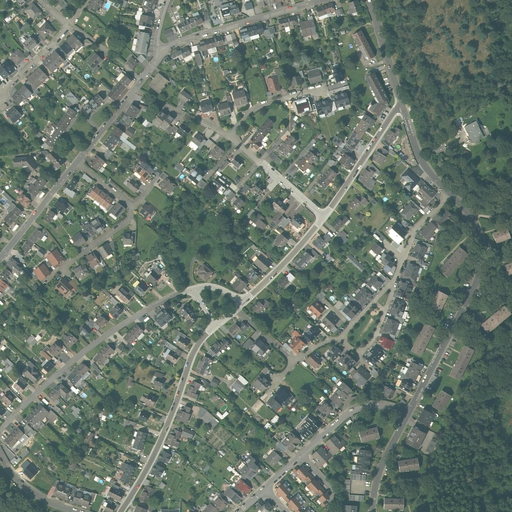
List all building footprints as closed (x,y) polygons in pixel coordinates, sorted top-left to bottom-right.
[(68,6),(63,0),(59,4),(64,10),(68,6)] [(92,0),(89,7),(98,12),(104,3),(104,2),(99,0),(92,0)] [(156,4),(149,1),(147,0),(144,8),(147,9),(153,11),(156,4)] [(351,11),(352,14),(360,11),(357,1),(349,3),(351,11)] [(245,4),(247,11),(253,9),(251,3),(245,4)] [(335,11),(332,3),(324,6),(326,14),(335,11)] [(25,11),(33,19),(41,13),(33,4),(27,9),(25,10),(25,11)] [(229,7),(231,15),(239,13),(237,5),(233,6),(229,7)] [(316,9),(318,17),(326,14),(324,6),(316,9)] [(221,10),(223,17),(231,15),(229,7),(225,8),(221,10)] [(203,23),(199,16),(189,20),(185,22),(189,30),(203,23)] [(295,18),(295,17),(286,19),(289,27),(297,24),(295,18)] [(308,21),(312,35),(317,33),(312,17),(307,18),(308,21)] [(184,19),(183,18),(177,21),(179,25),(177,26),(181,33),(189,30),(185,22),(184,19)] [(42,20),(45,23),(50,28),(52,27),(43,19),(42,20)] [(289,27),(286,19),(278,21),(281,29),(289,27)] [(40,28),(45,23),(42,20),(37,25),(40,28)] [(299,24),(303,37),(312,35),(308,21),(301,23),(299,24)] [(37,31),(44,38),(49,33),(51,35),(55,32),(50,28),(45,23),(40,28),(37,31)] [(264,32),(261,25),(248,29),(250,36),(264,32)] [(163,32),(166,39),(173,35),(170,29),(163,32)] [(239,31),(242,39),(250,36),(248,29),(239,31)] [(353,36),(359,48),(363,46),(364,48),(368,46),(360,31),(353,36)] [(139,32),(138,39),(148,41),(150,34),(144,33),(139,32)] [(66,42),(73,49),(76,52),(83,45),(78,40),(77,41),(72,36),(66,42)] [(38,44),(31,37),(28,40),(26,39),(22,42),(26,47),(30,51),(38,44)] [(224,45),(221,37),(213,39),(215,47),(224,45)] [(148,41),(138,39),(136,46),(147,48),(148,41)] [(207,49),(215,47),(213,39),(205,42),(207,49)] [(87,48),(92,44),(87,40),(83,44),(87,48)] [(236,53),(234,48),(233,44),(232,40),(228,41),(231,55),(232,55),(236,53)] [(66,42),(60,48),(64,53),(67,55),(73,49),(66,42)] [(201,51),(207,49),(205,42),(199,43),(199,45),(201,50),(201,51)] [(147,48),(136,46),(135,52),(146,55),(147,48)] [(366,61),(374,57),(368,46),(364,48),(363,46),(359,48),(366,61)] [(179,51),(183,59),(191,55),(187,47),(179,51)] [(10,58),(17,65),(25,58),(22,54),(18,50),(10,58)] [(183,59),(179,51),(172,55),(176,63),(181,60),(183,65),(186,63),(183,59)] [(202,65),(198,51),(194,52),(198,66),(202,65)] [(49,58),(57,66),(63,60),(59,56),(55,52),(49,58)] [(67,59),(62,55),(61,53),(59,56),(63,60),(64,62),(67,59)] [(93,69),(96,66),(102,60),(96,54),(87,63),(93,69)] [(170,67),(176,65),(174,59),(171,60),(169,56),(166,57),(170,67)] [(51,71),(52,72),(58,67),(57,66),(49,58),(43,64),(47,68),(51,72),(51,71)] [(125,64),(131,70),(137,64),(131,58),(125,64)] [(9,75),(14,71),(10,67),(6,62),(1,66),(9,75)] [(9,75),(1,66),(0,66),(0,75),(4,80),(9,75)] [(33,74),(42,83),(48,77),(43,72),(39,68),(33,74)] [(54,74),(52,72),(51,71),(51,72),(47,68),(45,70),(50,75),(51,76),(54,74)] [(343,80),(339,68),(332,70),(336,82),(343,80)] [(274,71),(276,77),(277,80),(283,78),(280,69),(274,71)] [(319,71),(308,74),(308,77),(308,78),(308,81),(310,81),(310,84),(322,81),(321,77),(319,71)] [(149,86),(157,93),(167,80),(159,73),(149,86)] [(31,84),(36,89),(42,83),(33,74),(27,80),(31,84)] [(380,87),(373,74),(366,78),(373,91),(380,87)] [(119,82),(125,88),(131,81),(125,76),(119,82)] [(292,83),(293,87),(302,84),(301,79),(300,76),(298,77),(289,79),(292,83)] [(267,80),(271,93),(280,90),(277,80),(276,77),(267,80)] [(171,79),(169,83),(175,87),(177,84),(171,79)] [(107,96),(113,101),(125,88),(119,82),(107,96)] [(38,91),(36,89),(31,84),(28,86),(30,88),(35,93),(38,91)] [(18,92),(26,100),(32,94),(28,90),(24,86),(18,92)] [(387,99),(380,87),(373,91),(379,103),(379,104),(387,99)] [(232,93),(236,107),(248,103),(245,94),(244,90),(243,90),(232,93)] [(191,97),(183,91),(178,97),(186,103),(191,97)] [(19,104),(20,106),(26,100),(18,92),(12,98),(16,102),(19,105),(19,104)] [(346,93),(340,95),(343,106),(349,104),(346,93)] [(98,95),(94,99),(99,105),(103,101),(98,95)] [(340,95),(333,96),(337,108),(343,106),(340,95)] [(69,101),(73,105),(78,100),(74,96),(69,101)] [(82,109),(87,115),(99,105),(94,99),(82,109)] [(307,99),(301,101),(305,113),(310,111),(311,113),(314,112),(312,105),(311,104),(308,105),(307,99)] [(369,110),(379,117),(388,102),(387,99),(379,104),(379,103),(377,104),(374,105),(373,106),(372,106),(369,110)] [(201,103),(203,113),(209,111),(209,110),(211,110),(212,109),(211,106),(209,101),(201,103)] [(301,101),(294,103),(298,115),(305,113),(301,101)] [(331,112),(330,111),(328,103),(327,101),(321,103),(324,114),(331,112)] [(21,107),(20,106),(19,104),(19,105),(16,102),(14,104),(21,111),(23,109),(21,107)] [(321,102),(315,104),(317,112),(318,115),(324,114),(321,103),(321,102)] [(228,103),(218,106),(221,116),(231,113),(228,104),(228,103)] [(19,113),(21,111),(14,104),(11,106),(13,108),(14,109),(14,108),(19,113)] [(139,110),(131,105),(125,114),(133,119),(139,110)] [(6,114),(14,123),(22,116),(19,113),(14,108),(14,109),(13,108),(6,114)] [(76,113),(70,108),(66,113),(73,118),(76,113)] [(160,126),(166,130),(169,126),(174,120),(168,115),(167,117),(161,112),(153,122),(159,127),(160,126)] [(73,118),(66,113),(58,126),(64,130),(73,118)] [(120,122),(128,127),(133,119),(125,114),(120,122)] [(369,118),(365,115),(361,120),(369,125),(371,127),(374,121),(369,118)] [(268,119),(258,131),(265,136),(271,129),(269,127),(273,122),(268,119)] [(356,136),(360,139),(369,125),(361,120),(354,131),(358,134),(356,136)] [(479,127),(476,121),(464,127),(467,133),(469,132),(471,134),(470,135),(474,142),(479,140),(486,136),(480,126),(479,127)] [(177,132),(185,138),(191,130),(188,127),(189,125),(187,123),(185,125),(183,123),(178,129),(177,132)] [(291,127),(291,126),(289,125),(287,123),(283,127),(287,131),(291,127)] [(177,132),(178,129),(174,125),(172,128),(168,132),(167,134),(169,136),(172,132),(174,134),(177,132)] [(64,130),(58,126),(49,138),(55,142),(64,130)] [(123,132),(116,127),(111,134),(118,139),(123,132)] [(390,131),(385,139),(391,143),(396,136),(397,136),(400,131),(396,128),(393,133),(390,131)] [(252,138),(259,143),(261,141),(264,143),(268,138),(265,136),(258,131),(253,137),(252,138)] [(346,145),(353,150),(360,139),(356,136),(358,134),(354,131),(346,145)] [(241,142),(243,144),(251,135),(249,133),(241,142)] [(104,144),(111,150),(117,142),(119,144),(118,145),(127,152),(130,148),(124,143),(118,139),(111,134),(104,144)] [(198,147),(204,139),(197,134),(191,141),(192,142),(189,145),(196,150),(198,147)] [(284,142),(291,148),(297,141),(290,135),(284,142)] [(338,146),(340,143),(341,142),(342,141),(335,136),(331,142),(338,146)] [(253,137),(252,137),(248,143),(257,151),(262,145),(259,143),(252,138),(253,137)] [(49,138),(46,143),(52,147),(55,142),(49,138)] [(196,150),(194,152),(196,154),(204,145),(207,142),(204,139),(198,147),(196,150)] [(212,151),(216,146),(208,139),(207,142),(204,145),(208,149),(209,148),(212,151)] [(313,139),(305,149),(307,151),(316,142),(313,139)] [(388,147),(391,143),(385,139),(383,142),(388,147)] [(126,140),(124,143),(130,148),(134,151),(136,148),(126,140)] [(291,148),(284,142),(278,150),(288,157),(294,150),(291,148)] [(346,145),(342,149),(350,155),(353,150),(346,145)] [(210,154),(217,160),(224,152),(217,146),(216,146),(212,151),(210,154)] [(344,155),(348,157),(350,155),(342,149),(339,147),(336,150),(342,153),(344,155)] [(304,159),(310,164),(319,154),(312,148),(304,159)] [(108,160),(113,153),(108,150),(103,157),(108,160)] [(48,157),(58,169),(64,164),(54,151),(50,155),(48,157)] [(272,152),(269,156),(278,164),(281,160),(272,152)] [(380,154),(376,152),(371,160),(379,165),(385,157),(384,157),(385,155),(381,152),(380,154)] [(337,160),(348,168),(354,161),(348,157),(344,155),(342,153),(342,154),(341,154),(337,160)] [(102,167),(105,162),(96,155),(92,160),(102,167)] [(232,162),(238,168),(243,163),(237,157),(232,162)] [(33,171),(37,168),(30,159),(26,158),(14,159),(14,167),(28,165),(33,171)] [(310,164),(304,159),(301,161),(300,160),(298,162),(299,164),(298,166),(304,171),(307,168),(310,171),(313,167),(310,164)] [(89,164),(98,171),(102,167),(92,160),(89,164)] [(139,167),(149,174),(153,169),(143,161),(139,167)] [(181,171),(185,166),(180,162),(176,167),(181,171)] [(380,172),(371,163),(367,168),(369,169),(374,172),(378,175),(378,174),(380,172)] [(141,176),(145,179),(149,174),(139,167),(135,172),(141,176)] [(205,174),(197,167),(189,177),(197,184),(201,180),(205,174)] [(336,174),(330,168),(324,175),(331,181),(336,174)] [(159,177),(163,173),(158,169),(155,172),(157,174),(157,175),(159,177)] [(368,171),(365,169),(363,172),(358,180),(364,184),(363,186),(366,187),(366,188),(370,191),(374,185),(373,185),(375,181),(372,179),(370,179),(369,179),(374,172),(369,169),(368,171)] [(404,186),(410,191),(416,184),(419,181),(407,170),(401,177),(408,183),(404,186)] [(162,179),(163,179),(165,181),(166,179),(168,176),(163,172),(163,173),(159,177),(162,179)] [(84,174),(82,177),(90,183),(92,180),(84,174)] [(132,180),(135,182),(138,178),(134,174),(130,179),(132,180)] [(331,181),(324,175),(318,183),(325,188),(331,181)] [(218,176),(212,184),(217,188),(223,181),(218,176)] [(41,190),(47,183),(40,177),(37,181),(34,185),(41,190)] [(72,191),(78,182),(73,178),(63,192),(72,198),(75,194),(72,191)] [(165,191),(169,194),(176,186),(166,179),(165,181),(163,183),(162,183),(159,186),(162,188),(162,189),(162,190),(163,191),(165,191)] [(135,192),(136,192),(138,191),(137,189),(140,186),(135,182),(132,180),(127,186),(135,192)] [(201,180),(197,184),(196,184),(202,189),(206,184),(201,180)] [(223,181),(217,188),(220,191),(218,192),(222,195),(223,193),(227,188),(229,186),(223,181)] [(252,189),(259,195),(265,188),(258,182),(252,189)] [(28,192),(35,197),(41,190),(34,185),(28,192)] [(416,194),(427,204),(436,194),(432,190),(432,191),(425,185),(420,190),(416,194)] [(90,195),(95,200),(102,191),(96,187),(93,190),(89,195),(90,195)] [(229,198),(233,193),(227,188),(223,193),(226,195),(229,198)] [(106,195),(102,191),(95,200),(100,204),(106,197),(105,196),(106,195)] [(2,194),(11,202),(13,200),(4,192),(2,194)] [(28,192),(27,194),(33,200),(35,197),(28,192)] [(26,207),(27,208),(29,206),(29,205),(31,202),(25,196),(23,194),(17,199),(20,202),(19,202),(23,205),(26,208),(26,207)] [(25,196),(31,202),(33,200),(27,194),(25,196)] [(106,209),(110,204),(113,200),(108,196),(107,198),(106,197),(100,204),(106,209)] [(358,201),(356,198),(349,205),(355,211),(361,204),(365,207),(369,203),(362,196),(358,201)] [(233,204),(239,209),(244,203),(239,198),(233,204)] [(282,203),(277,199),(271,205),(274,208),(278,212),(280,213),(282,215),(287,208),(284,205),(282,203)] [(64,204),(58,200),(54,206),(63,213),(67,209),(68,207),(64,204)] [(410,203),(417,210),(419,207),(412,201),(410,203)] [(64,204),(68,207),(67,209),(70,211),(73,207),(66,202),(64,204)] [(400,214),(407,220),(417,210),(410,203),(404,210),(405,211),(402,214),(401,214),(400,214)] [(10,213),(16,219),(22,212),(12,204),(7,210),(9,211),(10,213)] [(122,208),(118,204),(114,209),(111,212),(111,213),(117,218),(120,214),(122,214),(123,212),(123,210),(121,209),(122,208)] [(432,207),(429,204),(423,211),(425,213),(432,207)] [(140,212),(146,217),(148,217),(150,215),(151,215),(152,215),(154,212),(148,207),(145,205),(144,205),(140,211),(140,212)] [(277,226),(284,218),(281,216),(280,216),(279,215),(280,213),(278,212),(274,208),(273,210),(277,214),(271,220),(276,225),(277,226)] [(55,214),(50,211),(43,220),(49,224),(55,214)] [(446,211),(438,219),(439,220),(444,224),(445,225),(448,222),(450,225),(455,219),(446,211)] [(4,219),(10,225),(16,219),(10,213),(7,216),(4,219)] [(263,219),(258,214),(253,221),(258,225),(257,227),(257,228),(258,229),(259,229),(260,229),(261,230),(263,229),(266,226),(261,222),(263,219)] [(291,222),(298,228),(303,222),(296,216),(291,222)] [(350,222),(344,216),(340,220),(338,218),(331,225),(337,230),(343,223),(346,226),(350,222)] [(277,226),(278,227),(279,228),(281,225),(284,228),(291,220),(288,218),(286,220),(284,218),(277,226)] [(97,219),(90,223),(97,234),(104,230),(100,224),(97,219)] [(88,232),(91,237),(97,234),(90,223),(85,226),(85,227),(88,232)] [(430,224),(429,224),(420,234),(428,241),(434,234),(433,232),(437,228),(436,228),(431,223),(430,224)] [(405,233),(396,224),(389,232),(391,233),(389,235),(395,241),(398,244),(403,238),(402,237),(405,233)] [(280,234),(282,231),(279,228),(278,227),(277,226),(276,225),(273,228),(280,234)] [(40,231),(37,229),(29,239),(34,243),(42,233),(41,232),(40,231)] [(500,242),(500,243),(511,239),(507,229),(493,234),(496,244),(500,242)] [(340,233),(336,238),(343,244),(347,239),(345,237),(347,235),(343,231),(341,233),(340,233)] [(333,236),(329,232),(322,239),(320,237),(313,244),(319,250),(325,243),(326,243),(333,236)] [(74,243),(77,248),(78,247),(80,245),(81,245),(85,242),(86,242),(83,239),(80,233),(79,233),(71,239),(72,239),(74,243)] [(124,234),(123,244),(132,244),(132,241),(132,235),(128,235),(128,234),(124,234)] [(276,242),(282,247),(287,241),(281,235),(276,242)] [(34,243),(29,239),(22,248),(27,252),(34,243)] [(398,244),(395,241),(391,245),(396,250),(400,246),(398,244)] [(382,250),(375,243),(370,249),(377,255),(382,250)] [(98,249),(104,258),(112,253),(111,252),(109,248),(108,245),(107,244),(98,249)] [(421,246),(416,244),(415,248),(414,248),(413,250),(424,254),(427,248),(421,246)] [(467,255),(459,248),(449,259),(457,266),(467,255)] [(56,250),(51,254),(58,263),(63,259),(62,257),(58,253),(56,250)] [(295,264),(301,269),(307,262),(308,263),(315,255),(317,258),(319,256),(312,250),(308,254),(306,251),(295,264)] [(424,254),(413,250),(412,252),(413,252),(411,257),(422,261),(425,254),(424,254)] [(260,255),(266,260),(267,259),(268,258),(261,251),(259,254),(260,255)] [(86,257),(92,267),(99,263),(99,262),(94,255),(93,253),(86,257)] [(53,265),(54,266),(58,263),(51,254),(47,257),(49,260),(53,265)] [(392,258),(387,254),(386,255),(382,260),(381,263),(385,266),(389,261),(392,258)] [(253,263),(265,272),(272,264),(267,259),(266,260),(260,255),(253,263)] [(329,255),(324,260),(329,264),(333,259),(329,255)] [(366,270),(352,257),(349,260),(363,273),(366,270)] [(17,263),(12,259),(6,265),(17,274),(22,268),(18,266),(19,265),(17,263)] [(450,274),(450,275),(457,266),(449,259),(439,270),(447,277),(450,274)] [(394,265),(389,261),(385,266),(383,269),(388,273),(389,271),(393,266),(394,265)] [(415,266),(409,263),(407,268),(406,270),(417,274),(420,267),(415,266)] [(74,270),(78,278),(83,275),(84,277),(89,273),(83,264),(74,270)] [(44,265),(39,268),(45,277),(50,274),(47,269),(44,265)] [(198,275),(205,281),(212,273),(203,265),(200,269),(202,271),(198,275)] [(253,269),(258,274),(260,272),(253,265),(251,268),(253,269)] [(39,279),(40,281),(45,277),(39,268),(34,272),(36,274),(39,279)] [(6,279),(11,273),(6,269),(0,275),(0,278),(4,282),(4,281),(8,285),(10,282),(6,279)] [(258,274),(253,269),(246,277),(253,283),(259,275),(258,274)] [(417,274),(406,270),(405,272),(406,272),(404,277),(410,279),(415,281),(417,274)] [(147,278),(154,284),(160,278),(153,271),(147,278)] [(239,278),(241,281),(243,279),(236,272),(234,275),(238,279),(239,278)] [(283,276),(277,283),(282,288),(289,282),(290,282),(294,278),(290,274),(286,278),(283,276)] [(376,279),(381,283),(386,278),(381,274),(376,279)] [(376,279),(375,277),(372,280),(371,279),(368,282),(377,290),(379,288),(382,284),(381,283),(376,279)] [(232,286),(240,292),(246,285),(241,281),(239,278),(238,279),(232,286)] [(59,290),(64,295),(66,292),(68,294),(70,291),(69,290),(71,288),(71,287),(71,286),(68,283),(65,281),(61,282),(58,285),(61,288),(59,290)] [(68,283),(71,286),(71,287),(74,290),(77,287),(75,286),(71,281),(70,281),(68,283)] [(134,289),(141,295),(147,289),(140,282),(134,289)] [(412,286),(402,282),(400,289),(410,293),(412,286)] [(126,303),(126,304),(132,297),(122,288),(116,294),(126,303)] [(366,290),(364,288),(362,291),(361,290),(358,293),(367,301),(369,300),(368,299),(372,295),(371,294),(366,290)] [(410,293),(400,289),(398,292),(396,295),(407,299),(410,293)] [(448,296),(438,291),(437,295),(436,295),(430,307),(439,312),(448,296)] [(367,301),(358,293),(353,298),(358,302),(362,306),(365,302),(366,303),(367,301)] [(116,294),(113,297),(118,302),(120,304),(120,303),(121,304),(123,303),(125,304),(126,303),(116,294)] [(350,299),(356,304),(358,302),(353,298),(351,296),(349,298),(350,299)] [(112,297),(110,300),(115,305),(118,302),(113,297),(112,297)] [(354,307),(357,305),(356,304),(350,299),(348,302),(350,303),(354,307)] [(269,304),(265,300),(261,305),(259,302),(252,309),(258,315),(264,308),(265,308),(269,304)] [(318,302),(316,300),(314,303),(308,310),(312,313),(313,314),(320,306),(317,303),(318,302)] [(406,305),(394,301),(392,307),(404,311),(406,305)] [(354,307),(350,303),(346,307),(355,315),(358,311),(354,307)] [(192,312),(186,305),(179,311),(185,318),(192,312)] [(110,313),(116,318),(122,312),(116,306),(110,313)] [(320,306),(313,314),(317,318),(323,311),(323,312),(326,309),(324,307),(323,308),(320,306)] [(511,314),(504,306),(492,316),(499,324),(511,314)] [(351,319),(355,315),(346,307),(343,311),(347,315),(351,319)] [(404,311),(392,307),(390,313),(401,318),(404,311)] [(167,313),(165,310),(162,312),(162,311),(159,314),(167,323),(172,318),(167,313)] [(347,315),(343,311),(341,310),(339,312),(345,318),(347,315)] [(185,318),(191,325),(197,319),(192,312),(185,318)] [(330,313),(321,322),(326,326),(334,317),(330,313)] [(167,323),(159,314),(156,316),(157,317),(154,319),(156,321),(161,327),(167,323)] [(96,324),(101,329),(108,322),(102,316),(95,323),(96,324)] [(481,325),(488,334),(499,324),(492,316),(481,325)] [(330,330),(338,321),(334,317),(326,326),(330,330)] [(399,323),(387,319),(385,325),(397,330),(399,323)] [(85,324),(91,330),(93,327),(89,322),(87,321),(84,324),(85,324)] [(229,331),(234,337),(241,330),(242,331),(246,327),(242,323),(238,327),(236,325),(229,331)] [(84,335),(86,337),(92,331),(91,330),(85,324),(79,330),(84,335)] [(418,338),(427,343),(435,329),(425,324),(424,328),(423,328),(418,338)] [(143,331),(137,325),(130,332),(137,338),(143,331)] [(390,334),(394,336),(397,330),(385,325),(383,332),(390,334)] [(310,340),(312,341),(319,333),(313,327),(310,330),(310,329),(308,329),(307,331),(307,333),(305,335),(310,340)] [(297,337),(299,339),(301,337),(295,331),(293,333),(297,337)] [(124,338),(130,345),(137,338),(130,332),(124,338)] [(64,341),(70,347),(77,340),(71,334),(68,337),(64,341)] [(305,335),(304,334),(302,336),(308,343),(310,340),(305,335)] [(176,344),(184,350),(189,343),(184,340),(180,337),(180,338),(176,344)] [(299,339),(297,337),(294,341),(293,342),(301,349),(303,346),(304,347),(306,345),(304,343),(303,343),(299,339)] [(388,340),(381,337),(379,342),(381,343),(381,345),(383,346),(385,347),(385,349),(387,349),(388,348),(391,349),(394,342),(388,340)] [(411,351),(421,356),(427,343),(418,338),(411,351)] [(229,342),(227,340),(226,341),(224,339),(221,343),(220,342),(218,343),(217,342),(210,349),(211,349),(216,354),(217,356),(221,353),(219,351),(222,348),(224,350),(230,345),(228,343),(229,342)] [(247,349),(253,343),(249,339),(243,345),(247,349)] [(269,348),(258,339),(250,348),(260,357),(269,348)] [(295,352),(297,355),(299,353),(298,352),(301,349),(293,342),(292,343),(289,346),(295,352)] [(166,346),(175,352),(177,348),(168,343),(166,346)] [(48,350),(54,356),(61,349),(55,344),(50,349),(48,350)] [(113,351),(107,345),(101,352),(107,358),(113,351)] [(474,350),(465,346),(463,350),(463,349),(457,361),(466,366),(474,350)] [(341,352),(335,347),(332,350),(332,349),(330,352),(328,355),(333,361),(334,360),(338,356),(341,352)] [(379,351),(375,347),(372,351),(371,350),(369,352),(378,360),(383,355),(379,351)] [(379,351),(383,355),(386,357),(388,355),(381,349),(379,351)] [(46,353),(43,350),(40,353),(48,361),(51,358),(46,353)] [(166,358),(174,363),(178,356),(171,351),(166,358)] [(94,359),(101,365),(107,358),(101,352),(94,359)] [(378,360),(369,352),(368,353),(369,354),(365,357),(370,362),(374,365),(378,360)] [(319,364),(322,361),(313,353),(306,360),(315,368),(316,367),(317,368),(318,368),(320,366),(319,365),(319,364)] [(343,365),(349,370),(352,367),(356,363),(347,355),(344,358),(341,361),(344,364),(343,365)] [(338,365),(341,361),(344,358),(341,356),(340,358),(336,362),(335,363),(338,365)] [(196,371),(206,375),(207,371),(205,370),(207,366),(209,367),(212,360),(205,358),(203,361),(201,360),(200,360),(200,361),(196,371)] [(36,371),(37,369),(29,361),(27,364),(29,367),(30,366),(35,370),(36,371)] [(43,367),(48,372),(54,366),(48,361),(43,367)] [(466,366),(457,361),(452,372),(450,376),(459,380),(466,366)] [(377,368),(374,365),(370,362),(368,364),(375,370),(377,368)] [(89,369),(82,363),(74,372),(81,378),(89,369)] [(416,365),(412,363),(409,369),(418,374),(421,367),(416,365)] [(35,370),(30,366),(29,367),(23,373),(28,378),(29,377),(35,370)] [(363,371),(360,368),(356,371),(352,376),(357,381),(365,372),(364,370),(363,371)] [(352,376),(356,371),(354,369),(350,374),(348,376),(350,378),(352,376)] [(410,378),(414,380),(418,374),(409,369),(406,375),(405,375),(410,378)] [(29,377),(34,382),(39,376),(36,373),(37,373),(36,372),(36,371),(35,370),(29,377)] [(68,378),(74,384),(81,378),(74,372),(68,378)] [(365,372),(357,381),(362,386),(371,377),(365,372)] [(266,379),(262,375),(253,384),(257,388),(266,379)] [(237,379),(245,386),(248,382),(241,376),(237,379)] [(154,384),(161,387),(164,381),(157,378),(154,384)] [(214,379),(211,385),(216,388),(219,382),(214,379)] [(237,379),(231,386),(233,388),(232,390),(238,395),(239,394),(238,393),(245,386),(237,379)] [(257,388),(262,392),(270,383),(266,379),(257,388)] [(18,391),(20,393),(26,387),(19,380),(14,387),(18,391)] [(399,387),(408,392),(412,385),(407,383),(403,381),(402,382),(399,387)] [(186,395),(196,400),(198,395),(195,394),(197,390),(198,390),(200,384),(195,382),(194,385),(191,384),(186,395)] [(346,394),(347,393),(348,393),(351,390),(343,382),(338,387),(339,388),(346,394)] [(59,387),(57,385),(52,391),(58,396),(59,397),(61,394),(65,397),(70,392),(61,384),(59,387)] [(384,386),(382,385),(378,392),(390,399),(390,398),(391,396),(391,395),(392,393),(393,391),(394,392),(394,391),(390,389),(384,386)] [(335,394),(342,401),(346,397),(345,397),(347,395),(346,394),(339,388),(334,393),(335,394)] [(281,399),(285,402),(283,404),(284,405),(286,407),(295,398),(293,396),(290,398),(289,397),(290,397),(285,393),(280,389),(276,394),(279,397),(281,399)] [(58,396),(52,391),(48,396),(53,401),(58,396)] [(451,396),(442,391),(432,407),(441,412),(443,408),(444,409),(451,396)] [(2,398),(8,405),(14,399),(8,392),(3,397),(2,398)] [(209,400),(213,403),(218,397),(215,394),(209,400)] [(337,405),(338,407),(342,403),(341,403),(342,401),(335,394),(330,399),(332,401),(337,405)] [(145,402),(153,406),(156,399),(148,395),(147,398),(145,402)] [(275,401),(272,398),(267,403),(276,411),(281,406),(275,401)] [(275,401),(281,406),(282,407),(284,405),(283,404),(277,399),(275,401)] [(298,402),(296,400),(288,409),(290,411),(298,402)] [(328,406),(325,403),(320,408),(327,414),(332,410),(332,409),(328,406)] [(46,416),(49,412),(40,404),(32,413),(38,419),(40,422),(46,416)] [(72,408),(78,413),(81,410),(75,405),(72,408)] [(176,419),(186,424),(190,415),(188,414),(190,409),(185,406),(184,409),(181,408),(176,419)] [(219,422),(205,409),(201,408),(198,416),(201,419),(207,424),(209,421),(215,426),(219,422)] [(323,419),(327,414),(320,408),(316,412),(323,419)] [(53,412),(51,410),(49,412),(46,416),(53,423),(58,417),(53,412)] [(425,411),(423,410),(420,415),(431,421),(434,415),(431,414),(425,411)] [(139,418),(146,422),(149,415),(142,412),(139,418)] [(25,420),(32,426),(38,419),(32,413),(25,420)] [(281,420),(276,415),(270,421),(273,423),(273,422),(274,423),(277,425),(281,420)] [(320,426),(309,415),(306,419),(307,421),(301,427),(302,428),(300,431),(303,434),(302,435),(306,438),(314,429),(316,431),(320,426)] [(425,424),(428,426),(431,421),(420,415),(418,420),(419,421),(425,424)] [(271,426),(267,423),(263,428),(267,431),(271,426)] [(21,430),(27,435),(28,434),(30,432),(29,431),(24,427),(21,430)] [(251,436),(257,429),(255,427),(249,434),(251,436)] [(24,434),(18,428),(11,435),(17,441),(24,434)] [(194,432),(184,428),(182,435),(192,439),(194,432)] [(359,432),(362,442),(366,441),(366,442),(380,438),(377,428),(359,432)] [(405,443),(418,449),(426,434),(413,428),(405,443)] [(166,443),(174,446),(177,438),(178,438),(180,433),(175,430),(174,434),(171,432),(170,435),(166,443)] [(146,434),(138,431),(136,439),(144,442),(146,434)] [(300,441),(291,433),(286,439),(287,440),(295,447),(300,441)] [(435,434),(425,451),(431,454),(440,436),(435,434)] [(5,441),(11,447),(17,441),(11,435),(5,441)] [(329,439),(339,450),(343,446),(339,441),(334,435),(329,439)] [(137,449),(141,451),(142,448),(143,448),(144,446),(142,446),(144,442),(136,439),(133,438),(130,447),(131,447),(130,450),(136,452),(137,449)] [(334,453),(335,454),(339,450),(329,439),(325,444),(330,449),(334,453)] [(295,447),(287,440),(283,444),(288,448),(291,451),(295,447)] [(288,448),(283,444),(279,448),(282,451),(284,452),(288,448)] [(277,446),(273,451),(278,455),(282,451),(279,448),(277,446)] [(316,452),(326,462),(330,458),(329,458),(329,457),(326,453),(321,448),(316,452)] [(171,456),(166,453),(163,451),(159,459),(167,463),(170,457),(171,456)] [(278,455),(273,451),(266,459),(273,467),(281,458),(278,455)] [(317,461),(320,465),(321,465),(322,466),(326,462),(316,452),(312,456),(317,461)] [(246,464),(256,473),(260,469),(254,463),(256,460),(251,456),(245,463),(246,464)] [(357,465),(368,466),(369,466),(369,458),(359,457),(358,457),(357,465)] [(404,471),(404,472),(419,469),(417,459),(398,462),(400,472),(404,471)] [(126,464),(124,463),(120,471),(132,476),(135,468),(136,467),(133,465),(132,465),(132,466),(128,465),(126,464)] [(240,470),(250,480),(256,473),(246,464),(240,470)] [(37,472),(30,465),(23,472),(31,479),(37,472)] [(164,469),(156,465),(152,473),(160,477),(164,469)] [(294,473),(298,477),(308,468),(306,467),(304,469),(302,466),(298,469),(294,473)] [(298,477),(302,482),(305,479),(310,475),(307,472),(309,470),(308,468),(298,477)] [(132,476),(120,471),(117,477),(121,479),(120,480),(128,484),(132,476)] [(306,486),(310,490),(320,481),(318,480),(316,482),(314,479),(309,483),(306,486)] [(240,489),(246,494),(250,489),(245,484),(240,480),(236,485),(240,489)] [(310,490),(313,495),(317,492),(321,488),(319,485),(321,483),(320,481),(310,490)] [(276,495),(277,496),(287,487),(283,483),(279,487),(276,490),(278,493),(276,495)] [(57,496),(60,498),(64,487),(63,486),(58,484),(56,488),(54,494),(57,495),(57,496)] [(104,494),(119,501),(123,494),(108,486),(104,494)] [(139,500),(147,503),(150,495),(151,495),(154,489),(148,487),(145,486),(139,500)] [(64,498),(67,499),(70,493),(71,489),(66,487),(64,487),(60,498),(64,499),(64,498)] [(281,496),(283,499),(288,495),(291,492),(287,487),(277,496),(279,498),(281,496)] [(225,494),(236,503),(241,498),(235,492),(230,488),(225,494)] [(318,499),(322,504),(325,501),(329,496),(327,493),(329,492),(327,490),(325,492),(321,496),(318,499)] [(77,502),(80,503),(83,494),(77,492),(76,492),(75,495),(73,502),(77,503),(77,502)] [(83,505),(87,507),(89,501),(91,497),(90,497),(83,494),(80,503),(84,505),(83,505)] [(288,508),(289,509),(299,500),(295,496),(292,499),(287,503),(290,506),(288,508)] [(220,507),(222,509),(227,504),(223,500),(220,497),(219,497),(214,502),(215,502),(220,507)] [(388,509),(388,510),(403,510),(404,499),(384,499),(384,509),(388,509)] [(104,510),(108,511),(112,511),(115,507),(110,505),(111,504),(104,500),(102,506),(106,507),(104,510)] [(300,507),(303,504),(299,500),(289,509),(291,511),(293,509),(295,511),(300,507)] [(256,505),(260,509),(264,505),(260,501),(256,505)] [(260,509),(262,511),(268,511),(273,508),(267,502),(264,505),(260,509)]
